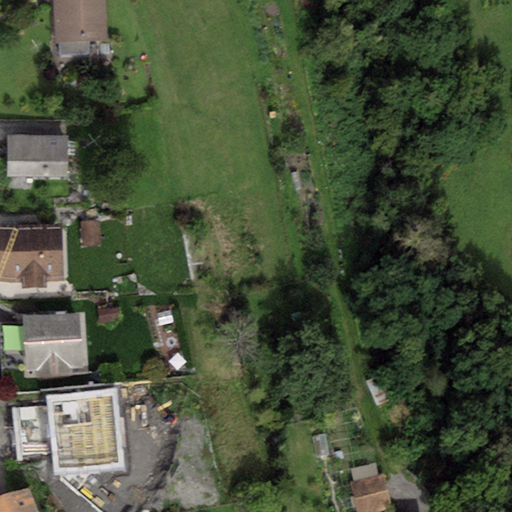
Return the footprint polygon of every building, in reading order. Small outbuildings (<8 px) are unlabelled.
[(107,41),(105,0),(52,0),(55,43),(107,41)] [(69,136),(7,135),(7,176),(68,176),(69,136)] [(100,221),(81,223),(82,247),(101,246),(100,221)] [(62,228),(0,228),(0,283),(21,283),(22,289),(46,289),(46,282),(63,282),(62,228)] [(118,309),(96,312),(98,324),(120,320),(118,309)] [(85,313),(22,316),(25,371),(36,371),(36,379),(72,377),(71,369),(87,368),(85,313)] [(122,467),(116,388),(46,394),(47,406),(14,409),(18,460),(51,458),(52,473),(122,467)] [(329,457),(325,435),(313,438),(317,459),(329,457)] [(350,470),(353,481),(378,475),(376,464),(350,470)] [(383,475),(349,484),(355,511),(383,511),(392,510),(383,475)] [(36,511),(28,489),(0,499),(0,511),(36,511)]
